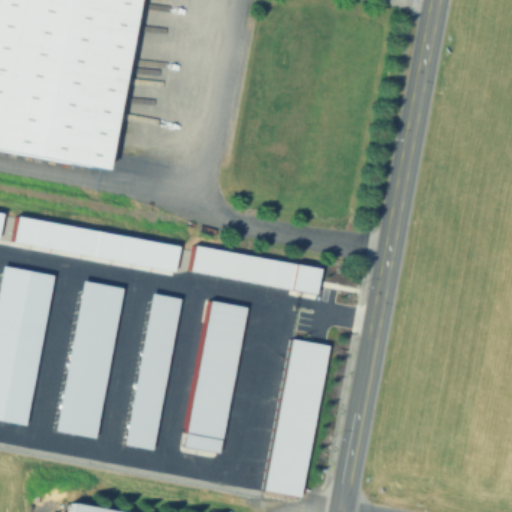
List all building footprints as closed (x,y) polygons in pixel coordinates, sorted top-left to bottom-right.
[(0,152),(0,0),(125,0),(92,170),(0,152)] [(0,240),(0,216),(11,219),(7,242),(0,240)] [(24,220),(186,250),(181,276),(19,246),(24,220)] [(325,266),(319,293),(191,270),(196,242),(325,266)] [(0,312),(8,270),(59,280),(32,429),(0,422),(0,312)] [(85,278),(124,285),(97,437),(57,430),(85,278)] [(154,290),(183,296),(155,449),(126,443),(154,290)] [(185,444),(211,297),(249,304),(222,450),(185,444)] [(294,336),(331,342),(303,495),(266,488),(294,336)] [(61,511),(64,501),(120,511),(61,511)]
